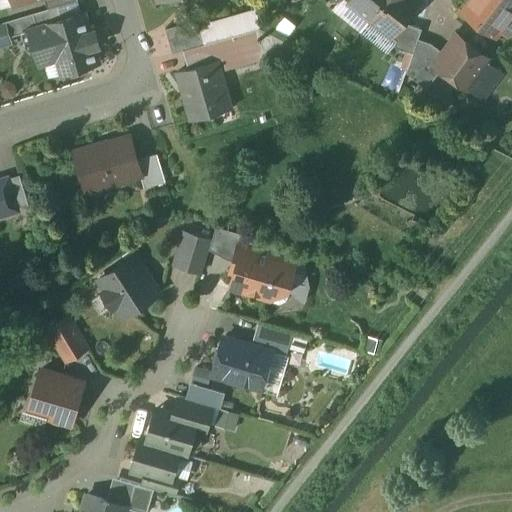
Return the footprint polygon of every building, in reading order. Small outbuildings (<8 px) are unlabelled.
[(45,0),(3,0),(7,11),(45,0)] [(338,0),(335,4),(358,24),(379,0),(338,0)] [(379,0),(358,24),(381,44),(417,3),(413,0),(379,0)] [(511,0),(463,0),(455,11),(497,46),(511,27),(511,0)] [(77,6),(20,24),(33,67),(49,62),(54,79),(96,67),(77,6)] [(487,59),(453,35),(429,69),(462,93),(487,59)] [(218,58),(169,73),(185,121),(234,108),(218,58)] [(131,128),(65,146),(78,195),(144,178),(131,128)] [(0,218),(21,212),(9,173),(0,175),(0,218)] [(295,263),(236,247),(181,233),(172,265),(202,273),(207,253),(233,260),(225,291),(284,306),(295,263)] [(132,247),(85,277),(117,327),(164,296),(132,247)] [(67,311),(40,327),(63,363),(89,347),(67,311)] [(255,347),(221,338),(210,379),(264,393),(273,356),(285,359),(291,337),(260,329),(255,347)] [(83,378),(36,366),(22,417),(69,429),(83,378)] [(167,410),(152,406),(142,440),(190,453),(196,433),(205,435),(212,411),(170,400),(167,410)] [(183,454),(136,441),(127,472),(141,476),(138,487),(179,499),(183,485),(175,483),(183,454)] [(129,511),(131,508),(83,494),(78,511),(129,511)]
